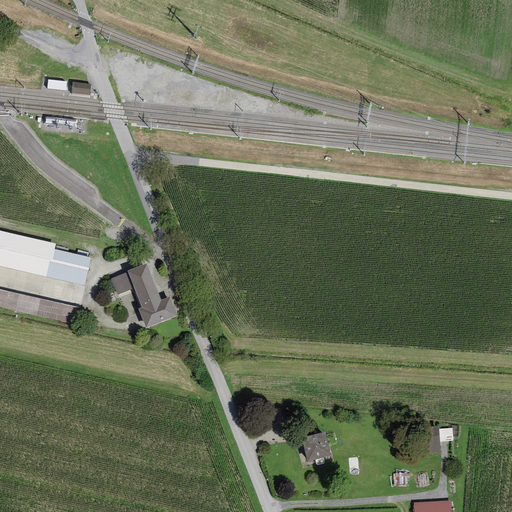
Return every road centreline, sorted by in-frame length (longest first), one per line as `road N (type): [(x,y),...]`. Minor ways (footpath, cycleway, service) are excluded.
road 1 (unclassified): [(131,152),(268,511)]
road 2 (unclassified): [(131,152),(511,196)]
